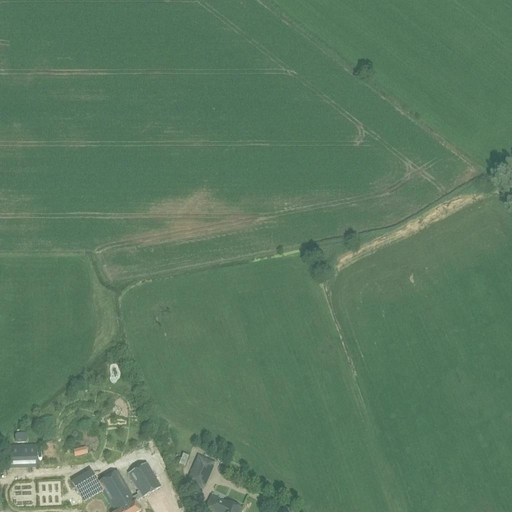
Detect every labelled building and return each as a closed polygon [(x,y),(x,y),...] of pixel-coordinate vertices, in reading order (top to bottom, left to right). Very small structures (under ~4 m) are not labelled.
[(42,437),(42,456),(54,456),(54,437),(42,437)] [(117,444),(107,448),(110,453),(119,449),(117,444)] [(32,454),(8,455),(9,464),(32,463),(32,454)] [(186,483),(203,491),(210,476),(203,473),(208,461),(198,456),(186,483)] [(117,470),(98,481),(103,491),(116,511),(115,511),(136,511),(141,509),(135,501),(160,485),(146,461),(127,473),(139,492),(133,496),(117,470)] [(8,511),(54,511),(98,488),(85,466),(65,478),(63,474),(5,506),(8,511)] [(241,511),(242,509),(226,501),(225,502),(212,496),(205,509),(211,511),(241,511)]
